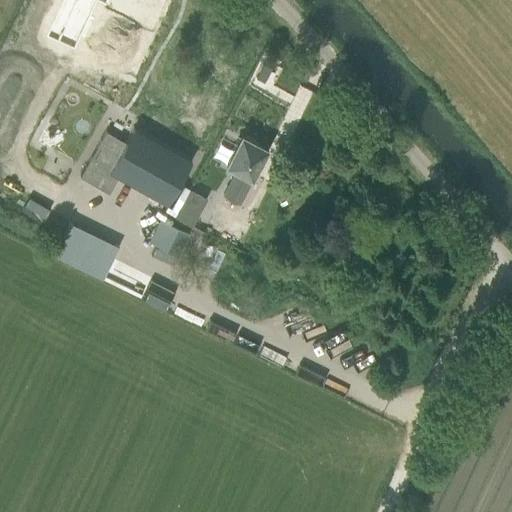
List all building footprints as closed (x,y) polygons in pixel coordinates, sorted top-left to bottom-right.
[(149,0),(76,0),(56,43),(73,51),(96,3),(136,22),(130,35),(143,42),(149,28),(151,29),(157,15),(160,16),(162,12),(157,9),(159,5),(149,0)] [(265,61),(256,78),(264,83),(273,65),(265,61)] [(105,130),(79,175),(108,192),(118,176),(167,204),(192,160),(134,126),(125,141),(105,130)] [(223,194),(238,202),(267,147),(241,133),(225,164),(236,169),(223,194)] [(149,215),(140,239),(180,253),(188,228),(149,215)]
